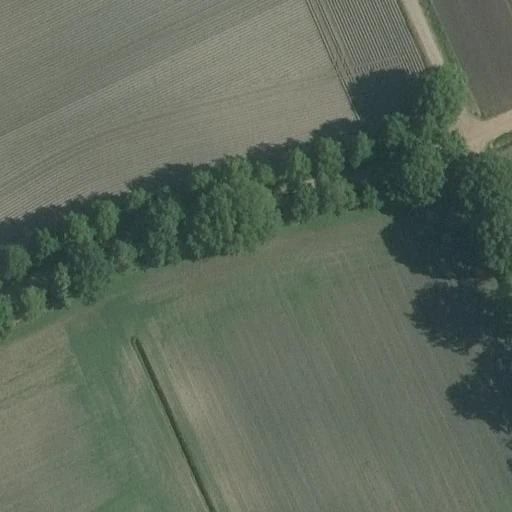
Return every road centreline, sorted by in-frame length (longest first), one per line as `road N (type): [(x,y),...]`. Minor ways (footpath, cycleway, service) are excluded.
road 1 (track): [(0,300),(205,217),(511,128)]
road 2 (unclassified): [(474,145),(411,0)]
